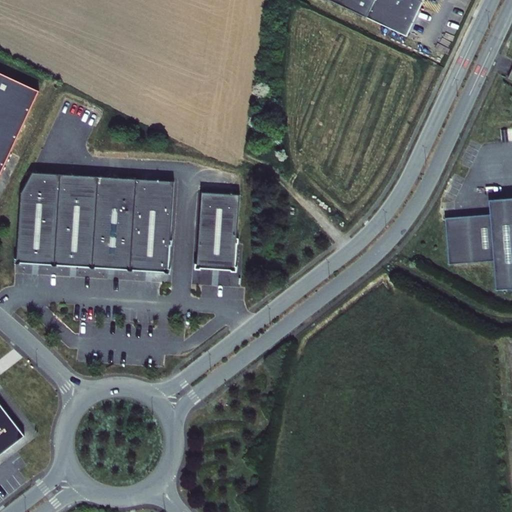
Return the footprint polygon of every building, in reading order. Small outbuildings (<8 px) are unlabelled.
[(331,0),(407,35),(422,0),(331,0)] [(0,174),(39,90),(0,72),(0,174)] [(180,181),(32,172),(23,192),(19,263),(174,273),(180,181)] [(241,194),(199,192),(195,269),(236,272),(241,194)] [(511,194),(507,195),(507,210),(462,213),(465,259),(510,256),(511,283),(511,194)] [(0,401),(0,455),(26,435),(0,401)]
